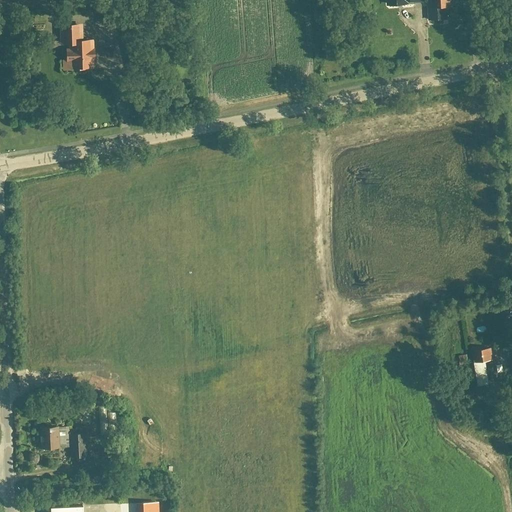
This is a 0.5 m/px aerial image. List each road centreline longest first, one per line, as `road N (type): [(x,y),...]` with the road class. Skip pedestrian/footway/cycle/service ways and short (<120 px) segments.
road 1 (tertiary): [(4,168),(511,64)]
road 2 (residential): [(14,511),(4,168)]
road 3 (unknown): [(496,67),(511,251)]
road 4 (track): [(316,336),(316,511)]
